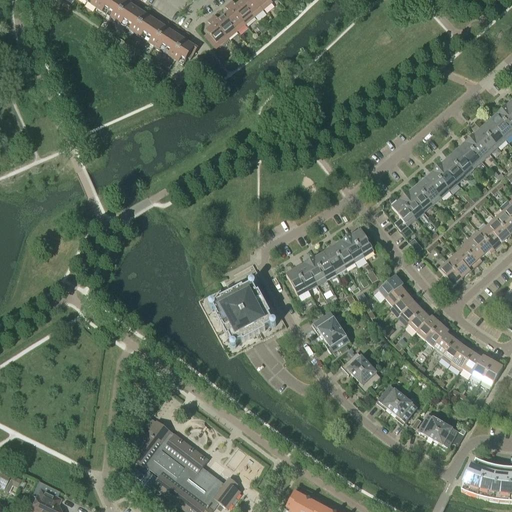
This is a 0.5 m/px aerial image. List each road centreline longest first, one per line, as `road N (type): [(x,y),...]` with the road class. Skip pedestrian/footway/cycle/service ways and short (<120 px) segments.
road 1 (residential): [(511,446),(472,443),(450,476),(439,474),(366,423),(313,368),(268,280),(265,253),(350,197)]
road 2 (residential): [(350,197),(511,57)]
road 3 (residential): [(350,197),(450,313)]
